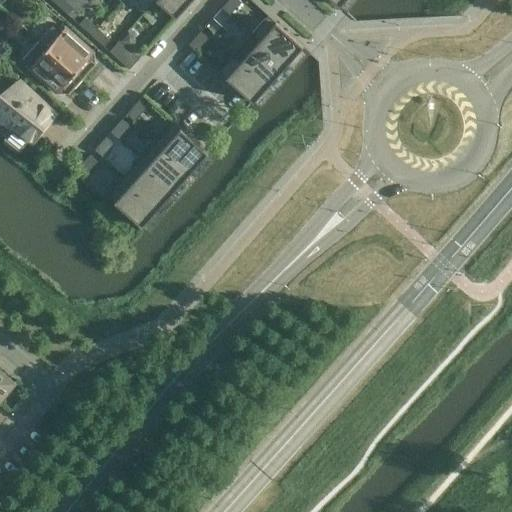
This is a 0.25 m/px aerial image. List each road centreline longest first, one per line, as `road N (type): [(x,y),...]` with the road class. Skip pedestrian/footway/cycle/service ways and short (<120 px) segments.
road 1 (secondary): [(67,511),(186,363),(303,252)]
road 2 (residential): [(72,150),(208,0)]
road 3 (residential): [(0,451),(53,384),(0,342)]
road 4 (secondary): [(401,175),(435,182),(467,168),(483,137),(478,103)]
road 5 (secondary): [(379,152),(319,221),(303,252)]
road 6 (secondary): [(303,252),(401,175)]
